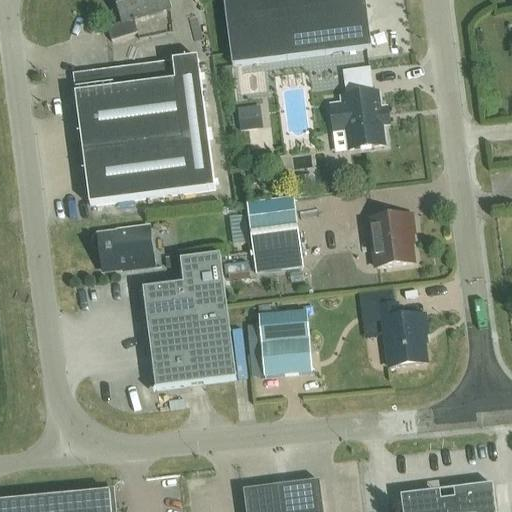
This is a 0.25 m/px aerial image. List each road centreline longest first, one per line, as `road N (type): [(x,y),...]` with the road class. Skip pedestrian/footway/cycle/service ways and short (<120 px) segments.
road 1 (unclassified): [(490,418),(137,448),(100,442),(72,422),(56,394),(6,0)]
road 2 (unclassified): [(490,418),(437,0)]
